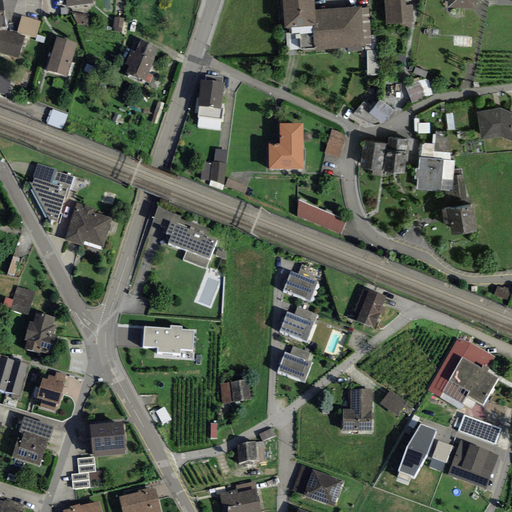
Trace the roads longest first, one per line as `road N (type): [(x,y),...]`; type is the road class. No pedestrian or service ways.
road 1 (residential): [(162,464),(238,441),(416,312),(511,352)]
road 2 (residential): [(283,96),(352,130),(349,194),(368,234),(466,279),(511,278)]
road 3 (residential): [(106,329),(193,62)]
road 4 (residential): [(106,329),(79,306),(0,169)]
road 5 (residential): [(43,511),(88,383),(108,359)]
